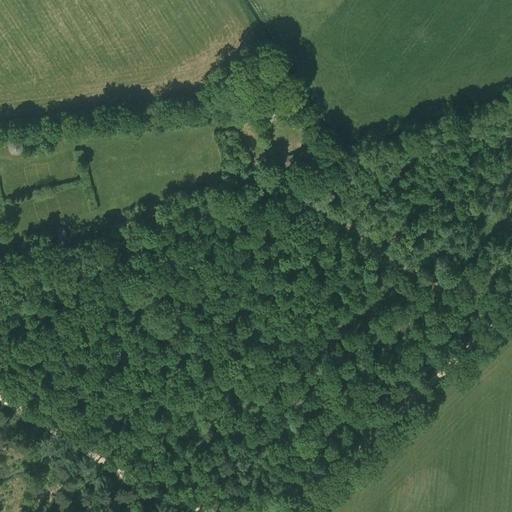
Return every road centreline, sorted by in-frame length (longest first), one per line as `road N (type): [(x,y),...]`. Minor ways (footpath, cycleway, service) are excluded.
road 1 (track): [(506,312),(289,511)]
road 2 (track): [(291,188),(492,325)]
road 3 (track): [(0,400),(166,501),(208,511)]
